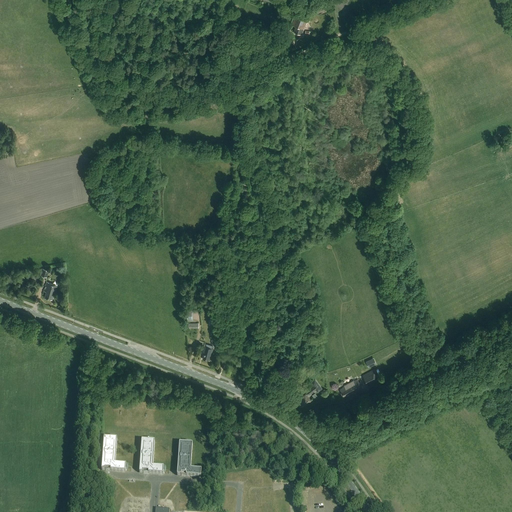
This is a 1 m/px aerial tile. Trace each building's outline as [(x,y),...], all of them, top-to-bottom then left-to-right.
[(316,6),(319,14),(328,11),(326,3),(316,6)] [(304,30),(309,16),(297,12),(292,25),(296,26),(294,32),(302,35),(304,30)] [(47,277),(49,270),(42,268),(40,275),(47,277)] [(55,293),(57,285),(47,282),(44,291),(46,292),(44,297),(52,300),(54,293),(55,293)] [(210,360),(213,349),(212,348),(213,346),(206,344),(205,346),(203,353),(204,353),(203,358),(210,360)] [(369,367),(377,363),(375,357),(366,361),(369,367)] [(374,369),(363,375),(369,386),(379,380),(374,369)] [(308,393),(306,394),(298,400),(299,401),(298,402),(301,406),(302,405),(302,406),(308,402),(311,400),(308,396),(316,390),(317,392),(322,388),(315,378),(310,382),(312,385),(306,390),(308,393)] [(353,394),(359,391),(363,388),(358,379),(354,381),(344,387),(340,389),(344,396),(352,392),(353,394)] [(125,473),(126,465),(115,464),(117,439),(104,438),(102,471),(125,473)] [(163,475),(164,468),(153,467),(154,442),(141,441),(139,474),(163,475)] [(201,478),(201,470),(190,469),(192,444),(179,443),(177,476),(201,478)]
